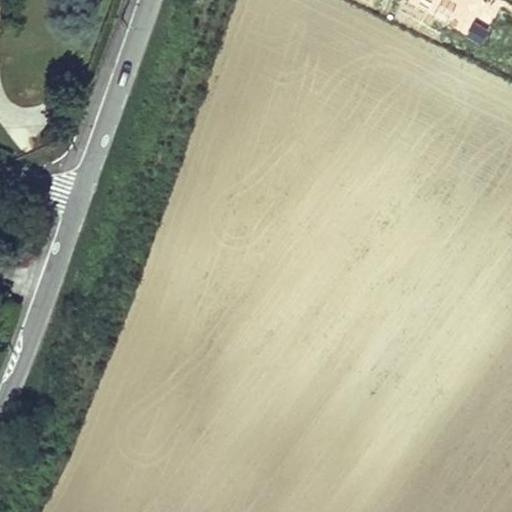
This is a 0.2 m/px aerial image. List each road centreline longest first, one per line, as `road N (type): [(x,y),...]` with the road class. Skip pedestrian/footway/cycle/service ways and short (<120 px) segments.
road 1 (residential): [(80,200),(0,413)]
road 2 (residential): [(150,0),(80,200)]
